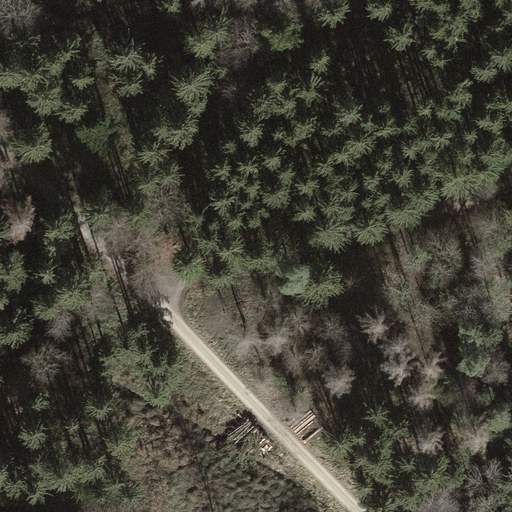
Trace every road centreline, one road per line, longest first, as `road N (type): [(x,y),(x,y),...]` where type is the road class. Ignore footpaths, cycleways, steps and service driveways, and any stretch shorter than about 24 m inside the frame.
road 1 (track): [(167,311),(511,182)]
road 2 (track): [(167,311),(357,511)]
road 3 (track): [(0,135),(167,311)]
